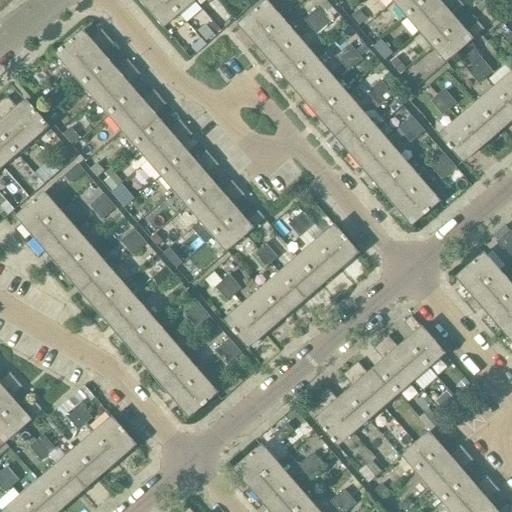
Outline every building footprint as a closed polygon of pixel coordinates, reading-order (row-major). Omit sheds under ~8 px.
[(180,14),(167,0),(141,0),(164,27),(180,14)] [(195,1),(194,0),(167,0),(180,14),(195,1)] [(396,0),(395,1),(408,16),(425,0),(396,0)] [(437,0),(425,0),(408,16),(421,31),(456,0),(441,0),(439,2),(437,0)] [(465,6),(459,0),(456,0),(421,31),(434,46),(459,24),(452,17),(465,6)] [(334,8),(328,1),(320,8),(306,20),(312,27),(334,8)] [(257,43),(283,21),(266,2),(241,24),(257,43)] [(332,22),(330,20),(338,13),(334,8),(312,27),(318,34),(332,22)] [(349,15),(357,24),(365,18),(357,8),(349,15)] [(283,21),(257,43),(273,61),(298,39),(283,21)] [(465,32),(459,24),(434,46),(448,62),(462,51),(472,41),(481,34),(485,30),(478,22),(465,32)] [(215,35),(210,29),(203,29),(199,32),(207,42),(215,35)] [(58,54),(71,69),(108,37),(102,30),(90,41),(82,32),(58,54)] [(115,44),(108,37),(71,69),(84,84),(109,63),(102,55),(115,44)] [(288,79),(314,57),(298,39),(273,61),(288,79)] [(474,65),(474,64),(487,78),(493,72),(482,58),(472,41),(462,51),(474,65)] [(375,46),(386,59),(392,54),(381,42),(375,46)] [(370,50),(365,44),(357,51),(343,64),(349,70),(363,59),(362,57),(370,50)] [(357,51),(351,45),(337,57),(343,64),(357,51)] [(314,57),(288,79),(304,97),(330,75),(314,57)] [(407,69),(397,57),(390,62),(401,74),(407,69)] [(84,84),(85,86),(97,99),(135,67),(129,60),(116,71),(109,63),(84,84)] [(487,78),(474,64),(474,65),(467,70),(480,84),(487,78)] [(141,74),(135,67),(97,99),(110,115),(135,93),(129,86),(141,74)] [(511,73),(495,88),(511,107),(511,73)] [(346,94),(330,75),(304,97),(320,116),(346,94)] [(375,100),(389,88),(382,81),(368,93),(375,100)] [(375,100),(381,107),(394,95),(389,88),(375,100)] [(500,131),(511,120),(511,107),(495,88),(477,103),(500,131)] [(439,95),(451,109),(457,104),(445,89),(439,95)] [(110,115),(111,115),(123,130),(161,98),(155,91),(142,101),(135,93),(110,115)] [(361,112),(346,94),(320,116),(335,134),(361,112)] [(439,95),(431,102),(443,116),(451,109),(439,95)] [(2,102),(34,139),(49,126),(27,102),(19,109),(8,96),(2,102)] [(167,105),(161,98),(123,130),(136,145),(161,123),(155,116),(167,105)] [(0,130),(19,152),(34,139),(2,102),(1,103),(0,103),(0,116),(4,122),(0,125),(0,130)] [(477,103),(459,119),(482,146),(500,131),(477,103)] [(49,116),(54,121),(59,117),(54,111),(49,116)] [(377,130),(361,112),(335,134),(351,152),(377,130)] [(419,124),(413,117),(400,129),(406,136),(419,124)] [(482,146),(459,119),(440,135),(441,136),(463,162),(474,153),(482,146)] [(149,160),(157,153),(187,128),(181,121),(168,131),(161,123),(136,145),(149,160)] [(406,136),(407,137),(412,143),(425,131),(419,124),(406,136)] [(72,127),(63,134),(73,145),(81,138),(72,127)] [(193,135),(187,128),(157,153),(149,160),(162,175),(188,154),(181,146),(193,135)] [(18,153),(19,152),(0,130),(0,161),(4,166),(18,153)] [(392,148),(377,130),(351,152),(352,153),(367,170),(392,148)] [(382,188),(408,166),(392,148),(367,170),(382,188)] [(194,162),(188,154),(162,175),(175,191),(213,158),(207,151),(194,162)] [(437,173),(451,161),(445,155),(431,166),(437,173)] [(188,205),(213,184),(207,176),(219,165),(213,158),(175,191),(188,205)] [(50,161),(43,167),(52,178),(60,172),(50,161)] [(437,173),(443,180),(457,169),(451,161),(437,173)] [(98,178),(98,177),(105,171),(98,163),(91,169),(90,170),(98,178)] [(85,172),(79,164),(65,175),(72,183),(85,172)] [(424,184),(408,166),(382,188),(383,189),(398,206),(424,184)] [(113,191),(122,183),(116,175),(106,184),(113,191)] [(220,192),(213,184),(188,205),(202,221),(239,188),(233,181),(220,192)] [(440,203),(424,184),(398,206),(414,225),(440,203)] [(214,236),(239,214),(233,207),(245,196),(239,188),(202,221),(214,236)] [(44,194),(42,195),(18,216),(34,235),(60,213),(44,194)] [(111,201),(104,194),(91,205),(97,213),(111,201)] [(121,203),(125,208),(133,200),(129,196),(121,203)] [(111,201),(97,213),(103,219),(116,208),(111,201)] [(1,207),(8,216),(14,211),(6,202),(1,207)] [(246,222),(239,214),(214,236),(228,252),(248,235),(266,220),(259,212),(246,222)] [(60,213),(34,235),(50,254),(76,231),(60,213)] [(303,213),(295,219),(307,233),(314,227),(303,213)] [(300,239),(307,233),(295,219),(289,225),(300,239)] [(498,242),(511,231),(510,231),(506,226),(493,237),(498,242)] [(336,227),(317,243),(339,270),(358,253),(336,227)] [(142,238),(136,230),(122,242),(128,249),(142,238)] [(92,249),(76,231),(50,254),(66,272),(92,249)] [(511,243),(511,232),(511,231),(498,243),(504,250),(511,243)] [(159,247),(163,243),(157,236),(152,240),(159,247)] [(142,238),(128,249),(134,256),(147,244),(142,238)] [(322,285),(339,270),(317,243),(299,259),(322,285)] [(267,244),(260,250),(272,264),(278,258),(267,244)] [(107,267),(92,249),(66,272),(81,290),(107,267)] [(265,270),(272,264),(260,250),(253,256),(265,270)] [(174,253),(168,258),(176,267),(182,262),(174,253)] [(458,278),(474,297),(500,273),(484,255),(458,278)] [(299,259),(281,274),(304,301),(322,285),(299,259)] [(123,286),(107,267),(81,290),(97,308),(123,286)] [(153,279),(159,285),(160,286),(173,274),(167,267),(153,279)] [(511,295),(511,287),(500,273),(474,297),(490,315),(511,295)] [(173,274),(160,286),(165,292),(179,281),(173,274)] [(286,317),(304,301),(281,274),(263,290),(286,317)] [(224,281),(235,295),(242,289),(231,275),(224,281)] [(235,295),(224,281),(216,287),(228,301),(235,295)] [(139,304),(123,286),(97,308),(113,326),(139,304)] [(263,290),(245,305),(268,332),(286,317),(263,290)] [(511,295),(490,315),(505,333),(511,326),(511,295)] [(204,311),(198,303),(184,315),(191,322),(204,311)] [(154,322),(139,304),(113,326),(128,344),(129,344),(154,322)] [(249,348),(268,332),(245,305),(226,322),(249,348)] [(204,311),(191,322),(196,329),(210,317),(204,311)] [(445,355),(412,316),(404,323),(415,336),(407,342),(429,368),(445,355)] [(170,340),(154,322),(129,344),(144,362),(170,340)] [(414,381),(429,368),(407,342),(399,349),(389,336),(381,343),(414,381)] [(186,359),(170,340),(144,362),(160,381),(186,359)] [(236,347),(229,340),(216,352),(222,359),(236,347)] [(399,394),(414,381),(381,343),(374,349),(385,362),(377,369),(399,394)] [(236,347),(222,359),(227,365),(241,353),(236,347)] [(202,377),(186,359),(160,381),(176,399),(202,377)] [(384,407),(399,394),(377,369),(370,375),(359,363),(351,369),(384,407)] [(369,421),(384,407),(351,369),(344,375),(355,388),(347,395),(369,421)] [(0,382),(0,395),(17,381),(11,374),(0,382)] [(449,387),(457,396),(470,385),(462,376),(449,387)] [(218,395),(202,377),(176,399),(192,417),(218,395)] [(0,395),(0,421),(17,406),(11,399),(23,388),(17,381),(0,395)] [(354,434),(369,421),(347,395),(340,402),(328,389),(321,395),(354,434)] [(454,399),(447,392),(436,402),(442,409),(454,399)] [(354,434),(321,395),(314,402),(325,415),(316,422),(338,448),(354,434)] [(24,414),(17,406),(0,421),(0,436),(6,444),(26,427),(44,411),(37,404),(24,414)] [(81,405),(73,411),(85,425),(92,419),(81,405)] [(79,430),(85,425),(73,411),(67,416),(79,430)] [(441,424),(429,411),(418,420),(430,433),(441,424)] [(113,419),(94,435),(117,462),(136,445),(113,419)] [(287,424),(274,436),(281,444),(294,432),(287,424)] [(418,472),(443,450),(436,442),(448,432),(441,424),(404,457),(418,472)] [(99,477),(117,462),(94,435),(76,451),(99,477)] [(45,436),(38,441),(38,442),(49,456),(50,455),(56,450),(45,436)] [(42,462),(49,456),(38,442),(30,448),(42,462)] [(234,470),(251,489),(278,466),(261,447),(234,470)] [(449,458),(443,450),(418,472),(430,487),(431,487),(468,455),(462,447),(449,458)] [(76,451),(58,466),(81,493),(99,477),(76,451)] [(320,461),(319,461),(314,455),(300,467),(306,473),(320,461)] [(443,502),(469,480),(462,472),(474,462),(468,455),(431,487),(443,502)] [(320,461),(306,473),(312,481),(326,469),(320,461)] [(384,471),(375,461),(361,473),(370,484),(384,471)] [(64,508),(81,493),(58,466),(40,482),(63,508),(64,508)] [(293,484),(278,466),(251,489),(267,507),(293,484)] [(8,467),(1,473),(13,487),(20,481),(8,467)] [(13,487),(1,473),(0,474),(0,485),(6,493),(13,487)] [(462,511),(494,485),(488,477),(475,488),(469,480),(443,502),(451,511),(462,511)] [(40,482),(22,497),(34,511),(59,511),(63,508),(40,482)] [(297,511),(309,502),(293,484),(267,507),(270,511),(297,511)] [(493,511),(495,511),(488,503),(500,492),(494,485),(462,511),(493,511)] [(337,509),(351,497),(346,491),(331,503),(337,509)] [(385,503),(390,509),(398,501),(393,496),(385,503)] [(34,511),(22,497),(4,511),(34,511)] [(337,509),(339,511),(349,511),(358,505),(351,497),(337,509)] [(317,511),(309,502),(297,511),(317,511)]
